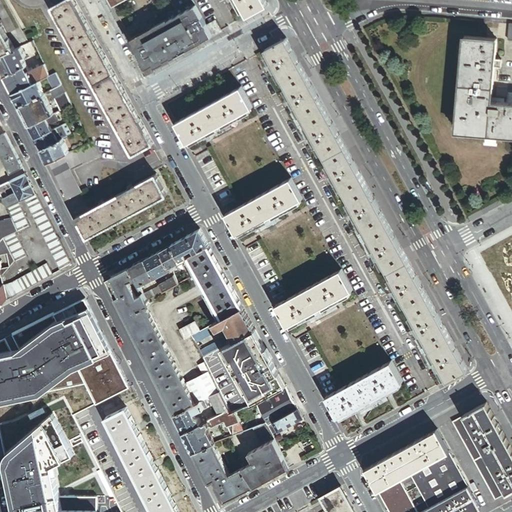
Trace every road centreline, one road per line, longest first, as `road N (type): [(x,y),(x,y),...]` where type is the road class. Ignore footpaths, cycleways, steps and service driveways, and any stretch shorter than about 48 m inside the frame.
road 1 (residential): [(205,207),(340,457)]
road 2 (residential): [(209,511),(90,270)]
road 3 (primary): [(447,247),(328,30)]
road 4 (primary): [(309,41),(428,258)]
road 5 (residential): [(90,270),(0,92)]
road 6 (residential): [(492,374),(340,457)]
road 7 (residential): [(294,13),(146,95)]
road 8 (primary): [(511,365),(447,247)]
road 9 (primary): [(428,258),(492,374)]
road 10 (residential): [(90,270),(205,207)]
road 11 (residential): [(146,95),(205,207)]
